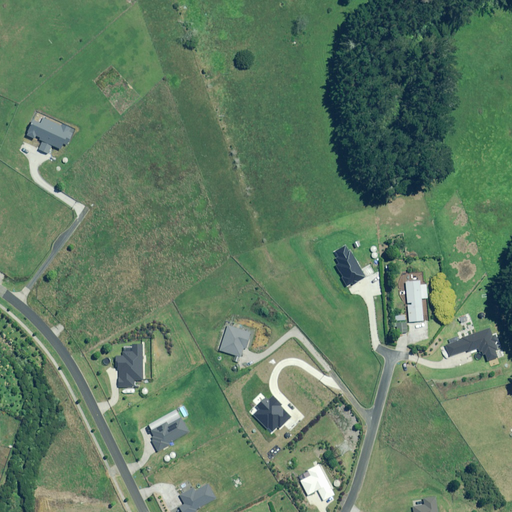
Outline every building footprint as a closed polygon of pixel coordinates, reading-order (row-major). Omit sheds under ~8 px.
[(349,251),(346,245),(336,251),(339,257),(337,258),(340,263),(336,265),(343,277),(342,277),(347,286),(353,283),(354,284),(366,277),(351,250),(349,251)] [(407,303),(410,303),(411,305),(407,305),(408,322),(422,321),(419,281),(405,282),(407,303)] [(406,333),(405,322),(396,323),(396,334),(406,333)] [(251,333),(228,325),(220,350),(241,357),(244,348),(246,348),(251,333)] [(480,351),(482,357),(485,355),(487,361),(498,357),(496,350),(498,350),(495,342),(498,341),(496,334),(493,335),(490,328),(463,337),(464,339),(447,345),(451,356),(467,351),(467,353),(479,349),(480,351)] [(143,380),(142,344),(132,345),(133,351),(123,351),(123,356),(116,356),(116,366),(118,366),(118,370),(119,370),(119,386),(134,386),(134,381),(143,380)] [(152,440),(158,451),(169,445),(169,443),(189,432),(181,418),(168,425),(166,422),(151,430),(154,436),(152,437),(154,440),(152,440)] [(334,494),(319,465),(308,470),(311,476),(301,481),(308,495),(318,490),(324,500),(334,494)] [(195,509),(214,498),(207,485),(194,492),(192,489),(179,496),(184,506),(178,509),(179,511),(194,511),(196,511),(195,509)] [(438,511),(436,497),(424,499),(425,504),(414,506),(414,511),(438,511)]
